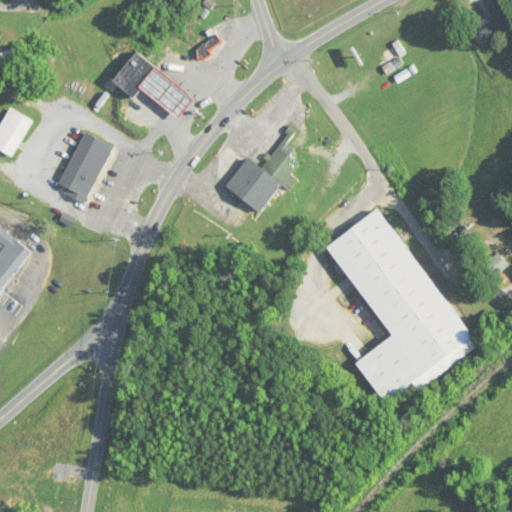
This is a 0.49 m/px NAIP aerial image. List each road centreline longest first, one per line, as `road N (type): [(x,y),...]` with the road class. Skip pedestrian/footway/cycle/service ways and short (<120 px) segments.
road 1 (secondary): [(122,321),(170,199),(238,104),(295,55),(388,0)]
road 2 (residential): [(453,277),(334,111),(285,62)]
road 3 (secondary): [(88,511),(122,321)]
road 4 (secondary): [(0,419),(122,321)]
